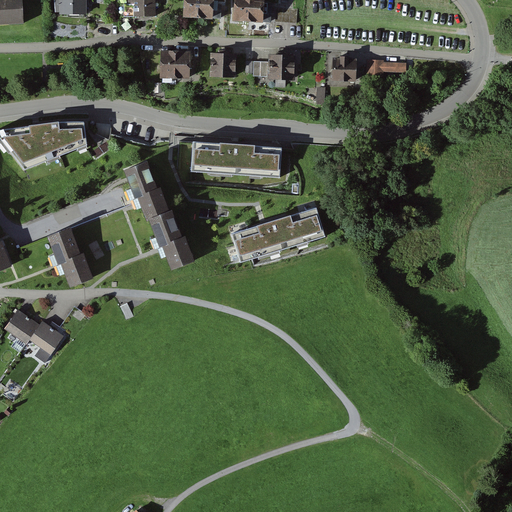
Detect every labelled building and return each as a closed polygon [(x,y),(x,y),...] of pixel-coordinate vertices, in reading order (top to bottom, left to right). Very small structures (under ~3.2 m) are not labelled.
[(0,0),(0,21),(10,21),(10,24),(23,23),(21,0),(0,0)] [(61,0),(62,13),(84,13),(84,4),(88,4),(87,0),(61,0)] [(154,0),(129,0),(129,4),(124,4),(124,12),(119,12),(120,28),(135,28),(135,16),(155,16),(154,0)] [(185,0),(185,16),(220,18),(221,6),(212,5),(212,2),(225,3),(225,0),(185,0)] [(236,0),(235,19),(270,22),(271,7),(267,7),(268,3),(263,2),(262,0),(236,0)] [(298,9),(276,8),(275,22),(297,24),(298,9)] [(219,55),(212,55),(212,75),(234,76),(235,55),(230,55),(230,52),(219,51),(219,55)] [(189,53),(162,53),(162,77),(188,77),(189,53)] [(278,57),(271,57),(270,78),(276,78),(276,87),(285,87),(285,78),(293,79),(293,58),(288,58),(288,54),(278,54),(278,57)] [(341,60),(334,59),(334,80),(355,80),(356,60),(348,60),(348,58),(341,58),(341,60)] [(383,61),(368,61),(367,76),(383,76),(383,71),(405,72),(405,64),(383,63),(383,61)] [(267,77),(268,62),(254,62),(253,76),(267,77)] [(51,121),(0,129),(0,138),(23,171),(87,146),(86,121),(51,121)] [(278,147),(186,141),(184,174),(276,179),(278,147)] [(160,219),(180,213),(172,187),(169,188),(162,163),(137,170),(146,200),(148,199),(155,220),(160,219)] [(313,207),(228,233),(236,261),(322,235),(313,207)] [(180,213),(160,219),(168,247),(171,246),(178,268),(202,261),(195,236),(192,237),(184,212),(180,213)] [(70,228),(48,237),(59,265),(62,264),(71,286),(94,277),(83,251),(80,253),(70,228)] [(0,269),(11,265),(1,239),(0,239),(0,269)] [(43,326),(22,311),(8,329),(30,344),(33,340),(53,355),(67,336),(46,321),(43,326)]
